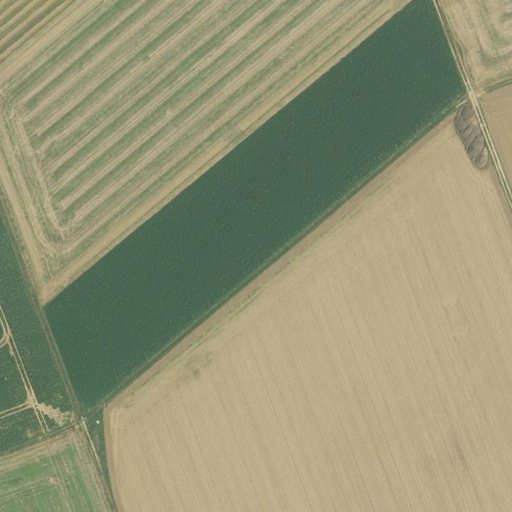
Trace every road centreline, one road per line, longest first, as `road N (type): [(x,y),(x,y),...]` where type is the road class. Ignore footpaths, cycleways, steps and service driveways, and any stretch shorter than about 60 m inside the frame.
road 1 (track): [(470,95),(80,422),(0,452)]
road 2 (track): [(0,200),(115,511)]
